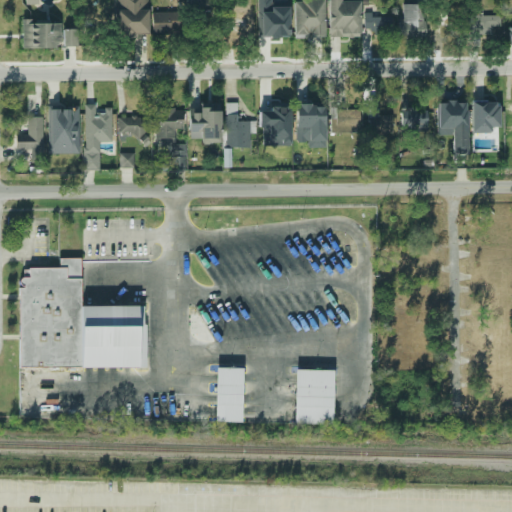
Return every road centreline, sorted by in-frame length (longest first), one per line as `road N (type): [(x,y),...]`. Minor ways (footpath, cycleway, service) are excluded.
road 1 (residential): [(511,186),(0,192)]
road 2 (residential): [(511,67),(0,72)]
road 3 (residential): [(453,419),(452,188)]
